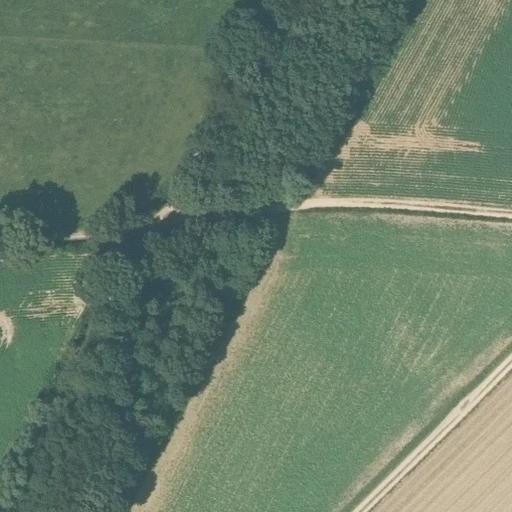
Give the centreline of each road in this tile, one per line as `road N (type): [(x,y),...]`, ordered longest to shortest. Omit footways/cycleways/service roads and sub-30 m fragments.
road 1 (track): [(152,228),(309,203),(511,216)]
road 2 (track): [(279,0),(183,187),(152,228)]
road 3 (track): [(358,511),(511,359)]
road 4 (track): [(152,228),(0,242)]
